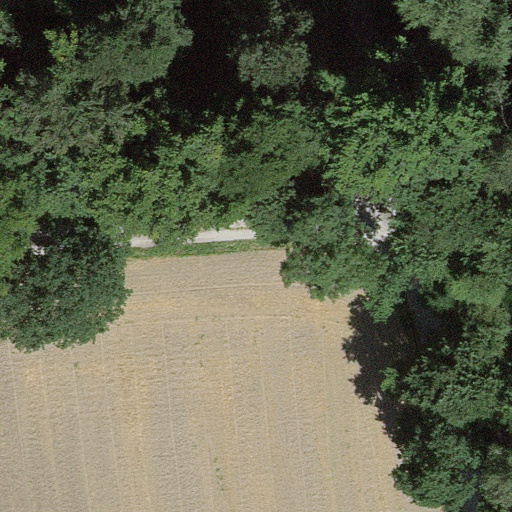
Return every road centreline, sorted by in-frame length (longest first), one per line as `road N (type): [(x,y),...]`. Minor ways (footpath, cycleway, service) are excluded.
road 1 (track): [(0,240),(382,207)]
road 2 (track): [(424,331),(382,207),(343,0)]
road 3 (track): [(424,331),(473,511)]
